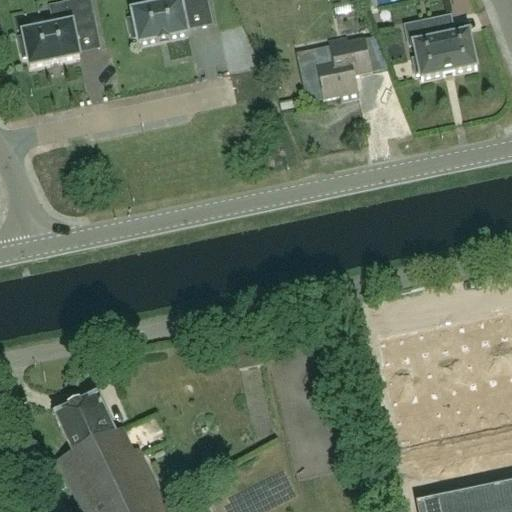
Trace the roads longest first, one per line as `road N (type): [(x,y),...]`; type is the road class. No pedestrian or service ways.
road 1 (unclassified): [(0,362),(511,258)]
road 2 (tertiary): [(46,247),(511,150)]
road 3 (residential): [(0,144),(229,95)]
